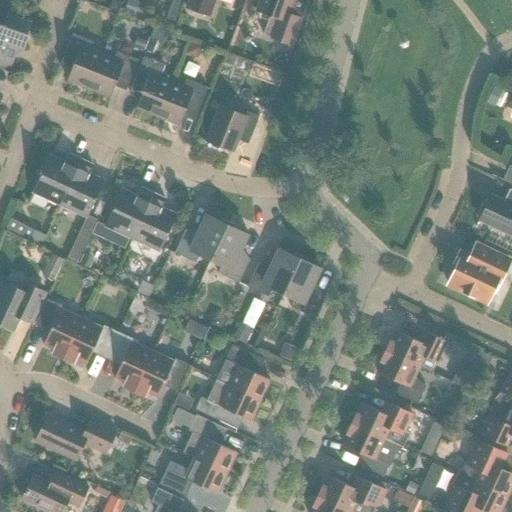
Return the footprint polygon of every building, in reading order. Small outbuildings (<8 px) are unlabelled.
[(111,0),(108,10),(119,14),(123,3),(114,0),(111,0)] [(173,0),(166,19),(175,23),(183,0),(173,0)] [(189,0),(186,9),(209,17),(214,0),(189,0)] [(293,0),(260,0),(257,11),(270,16),(263,35),(291,45),(301,19),(289,14),(293,0)] [(30,23),(8,15),(3,26),(0,25),(0,66),(9,70),(14,56),(22,52),(28,35),(26,34),(30,23)] [(67,80),(88,89),(102,55),(91,50),(94,42),(72,34),(60,65),(72,69),(67,80)] [(144,50),(153,53),(158,41),(150,38),(149,37),(144,50)] [(134,48),(143,51),(147,41),(137,38),(134,48)] [(190,42),(186,54),(198,59),(202,47),(190,42)] [(102,55),(88,89),(110,97),(114,86),(126,91),(138,60),(117,52),(114,59),(102,55)] [(137,108),(158,117),(172,83),(160,78),(165,65),(144,57),(129,92),(141,97),(137,108)] [(284,70),(288,60),(282,57),(275,59),(273,66),(284,70)] [(172,83),(158,117),(179,125),(184,114),(195,119),(208,88),(186,80),(183,87),(172,83)] [(487,103),(495,107),(503,90),(494,86),(487,103)] [(245,117),(221,107),(208,141),(232,151),(237,140),(248,144),(259,117),(247,112),(245,117)] [(33,192),(60,205),(81,160),(68,154),(64,163),(50,156),(33,192)] [(81,160),(60,205),(87,217),(103,181),(89,174),(93,166),(81,160)] [(106,226),(132,239),(153,194),(141,188),(137,197),(123,190),(106,225),(98,221),(92,234),(101,238),(106,226)] [(511,190),(509,189),(504,201),(491,195),(479,221),(511,236),(511,190)] [(153,194),(132,239),(159,251),(176,215),(162,208),(166,200),(153,194)] [(199,255),(210,260),(227,225),(205,215),(204,216),(206,216),(197,235),(185,230),(175,253),(196,263),(199,255)] [(40,245),(44,235),(10,218),(6,228),(40,245)] [(227,225),(210,260),(221,265),(218,273),(239,283),(250,260),(238,255),(247,236),(249,237),(249,235),(227,225)] [(471,258),(463,254),(449,285),(487,303),(501,273),(503,274),(510,261),(477,245),(471,258)] [(80,252),(70,247),(65,256),(76,261),(80,252)] [(272,289),(283,294),(300,259),(278,249),(277,250),(278,250),(269,269),(258,264),(247,287),(268,297),(272,289)] [(95,258),(83,253),(78,265),(90,270),(95,258)] [(64,260),(52,254),(47,266),(51,268),(46,278),(54,282),(64,260)] [(300,259),(283,294),(294,299),(291,307),(312,317),(322,294),(311,289),(320,270),(321,270),(322,269),(300,259)] [(21,291),(4,283),(0,291),(0,324),(13,331),(22,310),(33,315),(44,292),(25,283),(21,291)] [(63,359),(82,319),(61,309),(62,306),(47,299),(36,324),(50,331),(43,345),(53,350),(52,353),(63,359)] [(226,320),(214,314),(209,326),(220,331),(226,320)] [(107,357),(118,332),(104,326),(102,329),(82,319),(63,359),(74,364),(76,360),(86,365),(93,350),(107,357)] [(253,328),(240,322),(233,337),(246,343),(253,328)] [(195,336),(201,339),(207,327),(200,324),(195,336)] [(209,327),(203,340),(208,342),(218,338),(221,333),(209,327)] [(390,341),(385,351),(419,367),(424,357),(437,363),(447,342),(425,332),(420,343),(396,331),(391,342),(390,341)] [(133,339),(118,332),(107,357),(121,364),(115,378),(124,383),(123,386),(134,392),(153,352),(132,342),(133,339)] [(297,348),(284,343),(279,356),(291,361),(297,348)] [(233,346),(217,380),(261,401),(270,380),(257,374),(264,361),(233,346)] [(419,367),(385,351),(381,361),(382,362),(377,372),(401,383),(396,394),(418,404),(426,386),(415,377),(419,367)] [(173,362),(153,352),(134,392),(145,397),(147,393),(157,398),(164,384),(178,390),(180,386),(186,389),(194,373),(187,371),(190,366),(175,359),(173,362)] [(481,352),(474,367),(485,372),(492,357),(481,352)] [(470,375),(460,370),(454,383),(465,388),(470,375)] [(493,401),(509,409),(511,410),(511,372),(510,372),(501,392),(493,401)] [(261,401),(217,380),(207,400),(201,397),(195,410),(238,429),(243,417),(251,421),(261,401)] [(356,414),(351,423),(386,439),(398,445),(404,448),(411,433),(406,431),(414,415),(385,401),(380,412),(362,404),(357,414),(356,414)] [(511,410),(509,409),(508,409),(493,402),(490,417),(489,416),(481,434),(503,444),(508,433),(511,434),(511,410)] [(85,433),(48,415),(36,441),(76,460),(84,443),(106,453),(116,432),(91,420),(85,433)] [(194,458),(227,473),(237,453),(218,444),(226,428),(196,415),(188,431),(192,433),(183,453),(194,458)] [(445,428),(433,422),(428,433),(441,439),(445,428)] [(348,434),(343,444),(367,455),(362,466),(384,477),(392,459),(398,445),(386,439),(351,423),(347,434),(348,434)] [(132,439),(122,433),(118,441),(129,446),(132,439)] [(458,473),(508,497),(511,487),(511,474),(493,465),(500,451),(478,441),(467,465),(458,473)] [(217,494),(227,473),(194,458),(189,470),(170,461),(159,484),(185,496),(192,482),(217,494)] [(448,507),(459,511),(487,511),(500,511),(508,497),(458,473),(452,485),(456,489),(448,507)] [(58,486),(33,474),(24,493),(25,493),(22,500),(47,511),(62,511),(68,501),(79,507),(89,487),(63,475),(58,486)] [(318,496),(351,511),(373,511),(377,506),(380,507),(387,490),(356,476),(351,487),(328,476),(323,487),(322,486),(318,496)] [(418,494),(429,499),(436,485),(436,484),(425,478),(418,494)] [(418,486),(410,482),(406,492),(413,496),(418,486)] [(116,497),(97,488),(95,493),(114,502),(108,511),(121,511),(126,502),(116,497)] [(178,511),(184,501),(158,489),(151,502),(159,505),(155,511),(178,511)] [(351,511),(318,496),(313,506),(314,507),(311,511),(351,511)]
